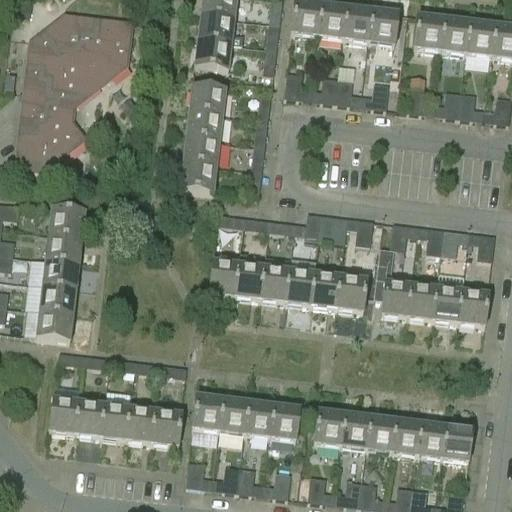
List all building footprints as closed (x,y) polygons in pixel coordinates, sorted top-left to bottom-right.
[(232,27),(236,1),(235,0),(201,0),(199,22),(232,27)] [(271,5),(269,21),(280,23),(282,7),(271,5)] [(319,10),(294,7),(293,7),(289,41),(315,44),(319,10)] [(344,13),(319,10),(315,44),(340,47),(344,13)] [(15,23),(27,25),(30,13),(17,11),(15,23)] [(340,47),(366,50),(370,16),(344,13),(340,47)] [(396,19),(370,16),(366,50),(392,53),(396,19)] [(11,174),(14,174),(56,180),(59,156),(77,142),(80,143),(83,146),(85,145),(71,128),(74,104),(92,90),(97,90),(107,81),(108,77),(126,63),(131,28),(63,19),(61,29),(37,49),(27,48),(11,174)] [(438,59),(442,25),(415,21),(411,56),(438,59)] [(230,42),(232,27),(199,22),(195,47),(229,52),(241,53),(242,43),(230,42)] [(463,62),(467,28),(442,25),(438,59),(463,62)] [(489,65),(493,31),(467,28),(463,62),(489,65)] [(489,65),(511,67),(511,33),(493,31),(489,65)] [(264,56),(275,58),(277,42),(266,41),(264,56)] [(226,78),(229,52),(195,47),(192,74),(226,78)] [(262,72),(273,73),(275,58),(264,56),(262,72)] [(285,80),(282,105),(298,107),(301,82),(285,80)] [(318,109),(333,111),(337,86),(322,84),(318,109)] [(424,85),(410,84),(409,94),(423,96),(424,85)] [(333,111),(349,113),(352,88),(337,86),(333,111)] [(372,90),(369,115),(385,117),(388,92),(372,90)] [(186,119),(220,123),(223,97),(190,92),(186,119)] [(408,94),(405,120),(421,121),(423,96),(408,94)] [(441,124),(456,126),(459,100),(444,99),(441,124)] [(456,126),(471,128),(474,102),(459,100),(456,126)] [(259,102),(257,118),(268,119),(270,103),(259,102)] [(128,122),(137,115),(128,104),(119,112),(128,122)] [(495,105),(492,130),(507,132),(510,106),(495,105)] [(183,144),(217,149),(220,123),(186,119),(183,144)] [(253,153),(263,154),(265,139),(255,137),(253,153)] [(180,170),(214,174),(217,149),(183,144),(180,170)] [(263,154),(253,153),(251,169),(261,170),(263,154)] [(111,167),(124,168),(125,157),(113,156),(111,167)] [(177,196),(210,201),(214,174),(180,170),(177,196)] [(257,205),(259,189),(248,188),(246,204),(257,205)] [(18,213),(0,210),(0,226),(16,228),(18,213)] [(46,242),(81,246),(84,219),(50,215),(46,242)] [(216,232),(232,234),(234,223),(218,221),(216,232)] [(306,221),(305,232),(303,243),(303,246),(318,248),(321,222),(306,221)] [(321,222),(318,248),(333,249),(336,224),(321,222)] [(336,224),(333,249),(343,251),(346,225),(336,224)] [(266,238),(267,227),(250,225),(248,236),(266,238)] [(283,240),(284,229),(267,227),(266,238),(283,240)] [(369,254),(372,229),(357,227),(354,252),(369,254)] [(404,258),(407,233),(391,231),(388,256),(404,258)] [(443,237),(427,235),(425,261),(440,262),(443,237)] [(443,237),(440,262),(455,264),(457,239),(443,237)] [(475,266),(491,268),(493,243),(478,241),(475,266)] [(43,267),(78,271),(81,246),(46,242),(43,267)] [(0,262),(12,264),(13,249),(0,247),(0,262)] [(379,257),(373,307),(381,308),(379,322),(405,325),(409,291),(389,288),(393,258),(379,257)] [(237,270),(232,303),(258,306),(262,273),(245,271),(246,262),(239,261),(238,270),(237,270)] [(0,262),(0,277),(10,278),(12,264),(0,262)] [(232,303),(236,270),(210,266),(206,300),(232,303)] [(40,292),(75,296),(78,271),(43,267),(40,292)] [(283,309),(287,276),(262,273),(258,306),(283,309)] [(313,279),(287,276),(283,309),(309,312),(313,279)] [(334,316),(338,282),(313,279),(309,312),(334,316)] [(365,285),(338,282),(334,316),(360,319),(365,285)] [(431,328),(435,294),(409,291),(405,325),(431,328)] [(37,318),(72,322),(75,296),(40,292),(37,318)] [(456,331),(460,297),(435,294),(431,328),(456,331)] [(456,331),(482,334),(486,300),(460,297),(456,331)] [(34,344),(68,348),(72,322),(37,318),(34,344)] [(57,371),(72,372),(73,361),(58,360),(57,371)] [(93,364),(92,375),(107,377),(109,366),(93,364)] [(124,368),(109,366),(107,377),(123,378),(124,368)] [(158,383),(159,372),(144,370),(142,381),(158,383)] [(175,374),(159,372),(158,383),(174,385),(175,374)] [(220,405),(194,401),(190,435),(216,439),(220,405)] [(47,438),(73,441),(77,407),(51,404),(47,438)] [(220,405),(216,439),(241,442),(245,408),(220,405)] [(102,410),(77,407),(73,441),(98,444),(102,410)] [(241,442),(267,445),(271,411),(245,408),(241,442)] [(98,444),(124,447),(128,413),(102,410),(98,444)] [(297,414),(271,411),(267,445),(293,448),(297,414)] [(153,416),(128,413),(124,447),(149,450),(153,416)] [(149,450),(175,453),(179,419),(153,416),(149,450)] [(338,454),(342,420),(316,416),(311,451),(338,454)] [(363,457),(368,423),(342,420),(338,454),(363,457)] [(389,460),(393,426),(368,423),(363,457),(389,460)] [(414,463),(418,429),(393,426),(389,460),(414,463)] [(439,466),(444,432),(418,429),(414,463),(439,466)] [(439,466),(466,470),(470,435),(444,432),(439,466)] [(202,470),(187,469),(184,494),(199,495),(202,470)] [(221,498),(235,500),(238,475),(224,473),(221,498)] [(235,500),(250,502),(253,477),(238,475),(235,500)] [(274,479),(272,504),(287,506),(289,481),(274,479)] [(309,483),(306,509),(322,511),(324,485),(309,483)] [(342,511),(357,511),(360,490),(345,488),(342,511)] [(357,511),(372,511),(375,492),(360,490),(357,511)] [(393,511),(408,511),(411,496),(396,494),(393,511)] [(408,511),(424,511),(426,498),(411,496),(408,511)] [(447,500),(445,511),(460,511),(462,502),(447,500)]
